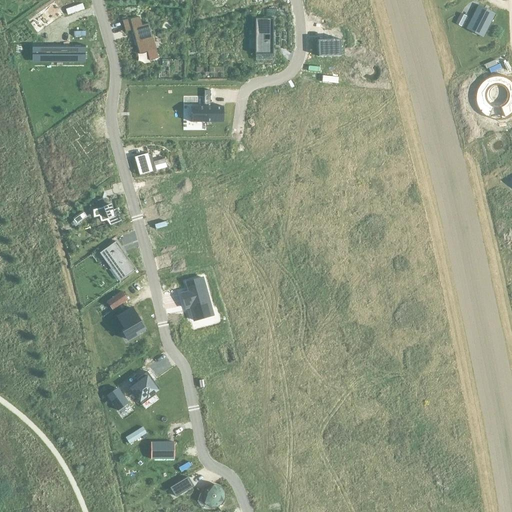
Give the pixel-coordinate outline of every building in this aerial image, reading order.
[(55,1),(27,21),(28,20),(37,32),(63,14),(54,2),(56,1),(55,1)] [(479,5),(470,24),(486,32),(496,14),(495,14),(479,6),(480,6),(479,5)] [(140,17),(130,19),(132,29),(133,29),(139,53),(139,54),(147,52),(149,61),(158,58),(158,57),(157,57),(150,32),(151,32),(149,24),(142,25),(140,17)] [(273,18),(255,18),(255,54),(255,60),(273,60),(273,54),(273,18)] [(340,39),(318,40),(318,56),(341,56),(340,39)] [(85,45),(32,45),(33,45),(33,49),(33,57),(46,57),(45,61),(66,61),(75,61),(84,61),(84,55),(84,51),(84,45),(85,45)] [(477,97),(477,99),(477,100),(477,101),(477,102),(478,102),(478,103),(480,108),(480,109),(480,110),(481,110),(483,113),(484,113),(484,114),(485,114),(487,116),(488,116),(488,117),(489,117),(490,117),(494,107),(493,107),(492,107),(491,106),(490,105),(489,105),(489,104),(488,104),(488,103),(488,102),(487,102),(487,101),(487,100),(486,100),(486,97),(486,96),(486,95),(486,94),(486,92),(487,92),(487,91),(487,90),(488,90),(488,89),(489,88),(489,87),(490,87),(490,86),(491,86),(494,85),(494,84),(495,84),(496,84),(497,84),(501,84),(502,84),(506,87),(506,88),(507,88),(507,89),(508,89),(510,93),(510,94),(510,95),(510,98),(510,99),(509,99),(509,100),(507,104),(506,104),(504,106),(504,107),(503,107),(502,107),(506,118),(506,117),(507,117),(508,117),(508,116),(509,116),(510,116),(510,115),(511,115),(511,113),(511,82),(510,81),(509,80),(508,80),(508,79),(507,79),(503,78),(502,78),(502,77),(501,77),(500,77),(496,77),(495,77),(494,77),(494,78),(493,78),(492,78),(491,78),(488,79),(488,80),(487,80),(487,81),(486,81),(482,85),(481,85),(481,86),(481,87),(480,87),(480,88),(479,88),(479,89),(478,92),(478,93),(478,94),(477,94),(477,95),(477,96),(477,97)] [(192,122),(191,122),(223,122),(222,122),(222,107),(223,107),(223,106),(210,106),(210,90),(204,90),(204,106),(191,106),(191,107),(192,107),(192,122)] [(83,117),(62,131),(71,145),(76,142),(90,161),(103,152),(89,132),(92,130),(83,117)] [(218,150),(204,152),(207,167),(221,164),(218,150)] [(134,157),(139,175),(153,172),(148,153),(134,157)] [(389,169),(379,173),(390,204),(384,206),(387,213),(402,208),(395,187),(410,182),(402,159),(395,162),(399,176),(392,179),(389,169)] [(164,162),(154,165),(156,171),(165,168),(164,162)] [(284,165),(265,170),(269,183),(287,178),(284,165)] [(165,183),(142,190),(143,196),(151,194),(151,196),(150,197),(153,206),(170,201),(165,183)] [(225,189),(200,196),(201,197),(202,196),(205,207),(204,207),(204,208),(217,204),(220,212),(213,214),(213,215),(214,214),(217,225),(216,225),(216,226),(241,219),(240,218),(239,219),(236,208),(237,208),(237,207),(224,211),(221,203),(228,201),(228,200),(227,201),(224,190),(225,190),(225,189)] [(359,198),(343,203),(345,210),(347,210),(353,232),(367,229),(364,221),(359,223),(357,215),(370,211),(368,204),(371,203),(367,192),(358,194),(359,198)] [(299,203),(277,209),(281,223),(303,217),(303,216),(302,216),(298,204),(299,203)] [(111,205),(92,210),(94,216),(100,215),(102,220),(107,219),(109,225),(121,221),(118,209),(112,211),(111,205)] [(83,210),(72,217),(76,223),(86,215),(83,210)] [(316,219),(300,235),(307,242),(308,241),(314,248),(330,233),(323,225),(322,226),(316,219)] [(179,231),(155,238),(157,244),(164,242),(165,244),(163,245),(166,254),(184,249),(179,231)] [(116,241),(100,253),(109,266),(113,264),(121,276),(128,271),(130,274),(136,270),(116,241)] [(410,241),(394,243),(397,260),(413,257),(410,241)] [(250,261),(251,269),(251,270),(261,271),(265,266),(266,266),(267,266),(272,269),(277,263),(270,258),(269,258),(267,260),(266,260),(259,254),(258,254),(250,260),(250,261)] [(374,259),(360,268),(363,273),(378,264),(374,259)] [(277,263),(272,269),(277,273),(277,274),(274,280),(278,289),(279,289),(286,288),(287,288),(287,287),(288,287),(291,278),(291,277),(291,276),(290,276),(283,271),(282,271),(283,268),(283,267),(277,263)] [(188,292),(181,294),(186,308),(190,307),(194,321),(205,317),(204,312),(212,310),(203,278),(186,282),(188,292)] [(346,284),(343,289),(345,297),(361,292),(358,280),(346,284)] [(313,287),(308,297),(313,299),(318,289),(313,287)] [(122,291),(107,302),(113,311),(128,300),(122,291)] [(132,308),(118,317),(125,329),(122,331),(128,340),(137,335),(136,333),(143,329),(132,308)] [(385,309),(361,312),(362,323),(386,320),(385,309)] [(310,311),(299,314),(305,337),(317,334),(310,311)] [(325,342),(311,345),(313,357),(314,357),(315,359),(325,357),(325,355),(327,354),(325,342)] [(394,343),(374,343),(374,355),(394,355),(394,343)] [(139,382),(130,388),(140,401),(146,396),(148,399),(155,395),(153,393),(159,389),(153,380),(151,382),(149,379),(151,378),(147,372),(137,379),(139,382)] [(402,375),(377,376),(377,389),(402,388),(402,375)] [(231,379),(214,383),(218,401),(228,399),(229,407),(246,403),(244,395),(235,397),(231,379)] [(128,404),(117,388),(107,395),(118,411),(128,404)] [(386,413),(383,414),(383,431),(395,431),(395,414),(403,413),(403,416),(416,416),(415,402),(402,402),(402,403),(394,404),(394,403),(386,403),(386,413)] [(332,419),(334,425),(345,422),(340,403),(329,406),(332,419)] [(243,423),(218,431),(222,443),(247,436),(243,423)] [(174,442),(151,442),(151,459),(174,459),(174,442)] [(436,446),(395,448),(396,462),(436,461),(436,446)] [(327,463),(328,473),(348,470),(346,455),(339,456),(338,448),(317,451),(319,464),(327,463)] [(264,464),(246,468),(248,476),(265,471),(263,465),(264,465),(264,464)] [(188,478),(171,488),(176,496),(193,486),(188,478)] [(205,488),(202,494),(202,500),(206,505),(211,507),(217,507),(222,504),(224,498),(224,492),(221,487),(216,485),(210,485),(205,488)] [(432,486),(398,486),(398,499),(400,499),(402,500),(402,505),(412,506),(414,508),(416,509),(419,509),(421,508),(422,506),(432,506),(432,486)] [(354,511),(354,498),(341,498),(341,511),(354,511)] [(281,499),(259,504),(261,511),(283,506),(281,499)]
